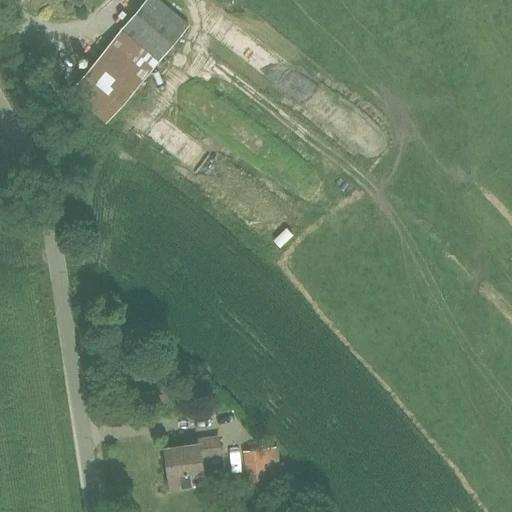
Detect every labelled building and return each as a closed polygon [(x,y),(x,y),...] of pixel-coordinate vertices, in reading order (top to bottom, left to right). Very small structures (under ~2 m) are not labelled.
[(190,24),(161,0),(145,0),(69,91),(106,122),(190,24)] [(317,111),(330,94),(321,87),(308,104),(317,111)] [(352,173),(343,178),(354,195),(363,190),(352,173)] [(158,352),(172,367),(179,361),(166,345),(158,352)] [(169,475),(171,488),(186,485),(185,473),(203,471),(201,454),(220,451),(218,438),(185,443),(185,446),(165,449),(169,475)] [(278,447),(275,446),(243,450),(248,487),(286,482),(284,463),(280,463),(278,447)]
